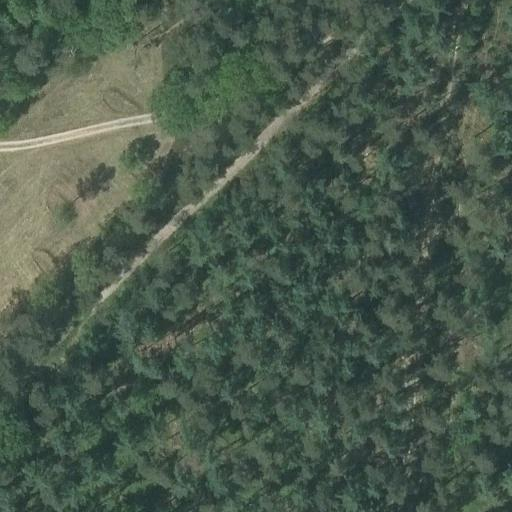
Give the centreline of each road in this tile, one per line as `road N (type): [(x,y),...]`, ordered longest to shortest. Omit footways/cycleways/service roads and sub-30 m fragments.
road 1 (track): [(0,394),(375,24)]
road 2 (track): [(400,511),(410,356),(458,0)]
road 3 (track): [(0,144),(175,112),(229,93),(308,42)]
